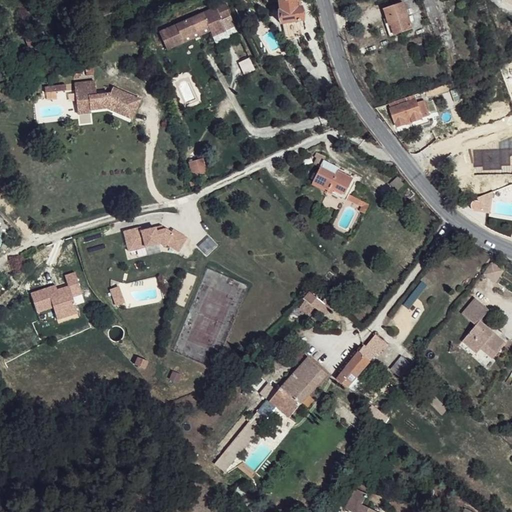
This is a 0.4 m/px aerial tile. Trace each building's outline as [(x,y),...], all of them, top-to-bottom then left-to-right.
[(298,0),(277,0),(278,11),(280,24),(305,20),(303,5),(298,5),(298,0)] [(431,0),(421,0),(429,20),(437,17),(431,0)] [(403,3),(382,10),(388,26),(390,25),(395,36),(412,29),(403,3)] [(161,31),(169,50),(186,42),(184,38),(203,30),(202,27),(210,23),(213,31),(215,36),(228,31),(218,7),(161,31)] [(184,38),(186,42),(213,31),(210,23),(202,27),(203,30),(184,38)] [(96,81),(76,83),(78,106),(91,104),(91,110),(113,108),(116,109),(115,112),(129,118),(133,119),(141,100),(114,88),(111,94),(98,95),(96,81)] [(408,101),(390,107),(396,126),(413,120),(421,117),(429,115),(424,99),(416,102),(415,99),(408,101)] [(91,104),(78,106),(79,114),(109,111),(114,113),(113,115),(127,121),(129,118),(115,112),(116,109),(113,108),(91,110),(91,104)] [(423,124),(421,117),(413,120),(415,127),(423,124)] [(207,172),(203,158),(189,161),(193,176),(207,172)] [(324,160),(318,171),(311,185),(328,194),(331,188),(345,195),(354,175),(340,168),(324,160)] [(480,209),(476,210),(490,213),(494,191),(474,198),(476,201),(480,201),(482,204),(480,209)] [(364,211),(368,204),(351,196),(347,203),(364,211)] [(140,228),(123,232),(128,251),(159,244),(165,247),(166,245),(178,252),(186,238),(172,230),(170,233),(165,229),(162,230),(155,232),(154,228),(141,231),(140,228)] [(491,261),(482,274),(494,283),(503,270),(491,261)] [(55,284),(30,292),(36,311),(53,306),(56,318),(77,312),(72,296),(81,293),(74,272),(64,275),(68,285),(69,289),(57,292),(55,284)] [(118,285),(109,289),(115,305),(125,301),(118,285)] [(310,292),(304,300),(305,301),(300,308),(309,315),(314,309),(324,318),(331,310),(325,306),(328,302),(323,298),(320,301),(310,292)] [(495,306),(482,294),(468,310),(481,322),(495,306)] [(488,328),(481,322),(464,341),(471,347),(488,328)] [(500,339),(488,328),(471,347),(477,354),(481,349),(487,353),(496,343),(500,339)] [(382,341),(375,335),(366,347),(375,355),(376,356),(384,347),(380,343),(382,341)] [(502,349),(496,343),(487,353),(493,358),(502,349)] [(366,347),(363,346),(358,353),(369,361),(375,355),(366,347)] [(329,373),(307,353),(292,370),(277,387),(268,397),(291,417),(329,373)] [(369,361),(358,353),(339,376),(337,380),(348,388),(370,363),(369,361)] [(409,365),(399,357),(394,364),(404,372),(409,365)] [(145,361),(137,358),(134,366),(142,369),(145,361)] [(404,372),(394,364),(390,370),(400,378),(404,372)] [(292,370),(289,367),(274,385),(277,387),(292,370)] [(252,491),(242,485),(235,495),(245,501),(252,491)] [(367,501),(355,495),(348,509),(353,511),(380,511),(365,504),(367,501)]
